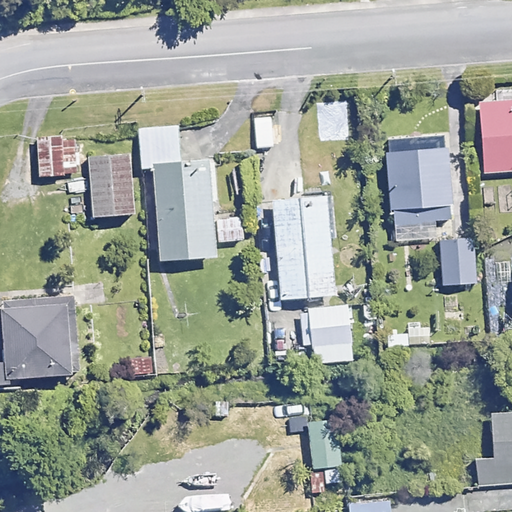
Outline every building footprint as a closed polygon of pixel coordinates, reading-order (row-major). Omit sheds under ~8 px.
[(511,175),(511,104),(478,106),(482,177),(511,175)] [(178,165),(177,128),(138,129),(140,171),(153,170),(156,266),(216,264),(215,243),(240,243),(239,216),(214,217),(213,164),(178,165)] [(451,223),(447,155),(385,159),(390,227),(451,223)] [(135,219),(130,158),(88,162),(93,222),(135,219)] [(327,200),(272,204),(280,305),(334,300),(327,200)] [(472,240),(439,241),(441,289),(473,288),(472,240)] [(75,303),(4,308),(8,372),(0,372),(0,390),(81,384),(75,303)] [(350,349),(347,309),(307,312),(310,352),(350,349)] [(444,346),(426,348),(428,384),(446,383),(444,346)] [(511,419),(493,420),(494,465),(476,465),(477,486),(511,484),(511,419)] [(337,478),(336,428),(307,428),(308,479),(337,478)] [(211,511),(235,509),(232,483),(251,481),(248,451),(226,453),(183,459),(185,467),(140,472),(141,480),(109,484),(112,511),(211,511)]
